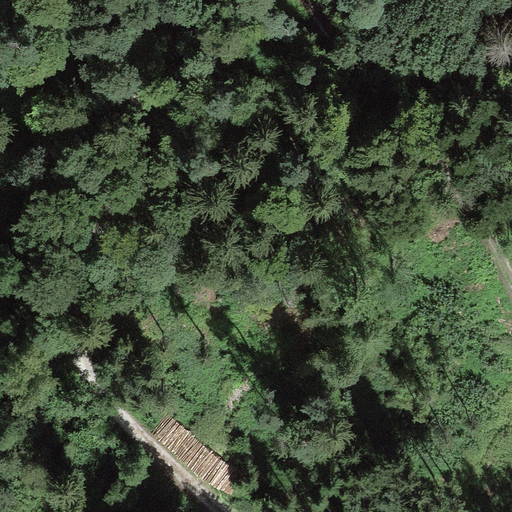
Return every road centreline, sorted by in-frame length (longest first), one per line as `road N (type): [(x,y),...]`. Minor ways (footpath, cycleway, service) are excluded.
road 1 (track): [(229,511),(101,400),(84,327),(142,47)]
road 2 (track): [(334,0),(511,249)]
road 3 (track): [(0,126),(142,47)]
